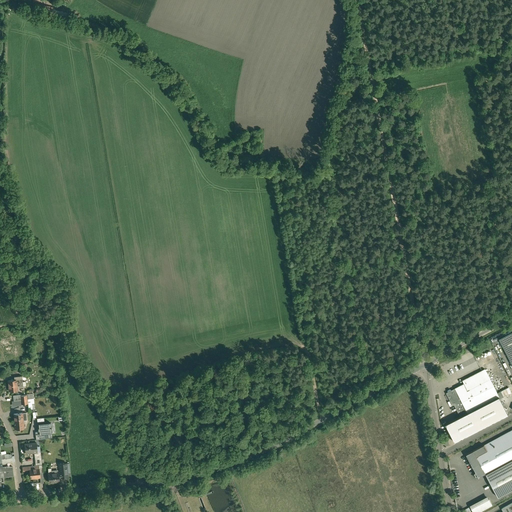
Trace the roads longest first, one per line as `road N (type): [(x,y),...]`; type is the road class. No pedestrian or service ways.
road 1 (unclassified): [(424,363),(274,445),(178,480),(21,496)]
road 2 (track): [(357,0),(424,363)]
road 3 (track): [(0,274),(21,316),(61,326),(71,360),(138,466),(140,484)]
road 4 (unclassified): [(450,511),(424,363)]
